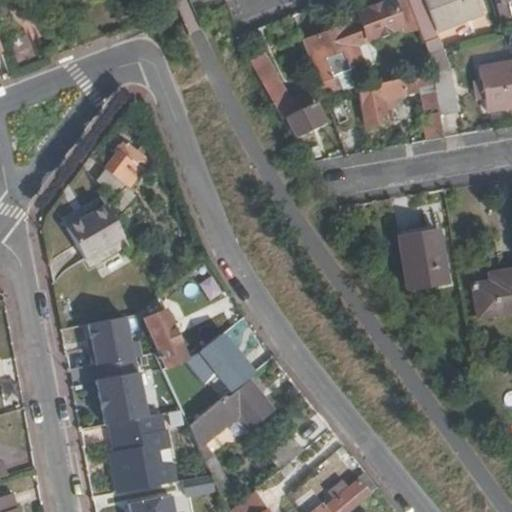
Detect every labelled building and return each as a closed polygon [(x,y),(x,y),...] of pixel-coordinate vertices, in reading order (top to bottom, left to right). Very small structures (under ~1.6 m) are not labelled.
[(360,65),(357,56),(366,53),(362,41),(401,26),(390,0),(389,0),(350,14),(352,21),(300,41),(315,81),(360,65)] [(478,14),(473,0),(406,0),(427,55),(441,51),(434,31),(478,14)] [(511,0),(494,0),(499,17),(511,14),(511,0)] [(19,70),(39,63),(28,34),(8,41),(19,70)] [(0,77),(9,74),(0,52),(0,77)] [(511,105),(511,62),(477,69),(484,110),(511,105)] [(284,106),(264,69),(254,75),(280,122),(283,122),(294,140),(322,124),(311,105),(301,111),(293,100),(284,106)] [(455,112),(449,73),(430,75),(431,82),(437,116),(455,112)] [(389,97),(419,92),(423,116),(420,117),(424,142),(441,139),(437,116),(431,82),(429,82),(427,75),(355,88),(363,127),(383,124),(381,107),(391,106),(389,97)] [(127,146),(107,170),(126,186),(130,189),(150,165),(127,146)] [(126,186),(107,170),(98,181),(117,197),(126,186)] [(128,239),(108,207),(70,230),(90,262),(128,239)] [(443,283),(434,234),(392,241),(401,289),(443,283)] [(511,310),(511,270),(496,273),(497,284),(469,288),(470,298),(474,297),(476,317),(511,310)] [(147,320),(175,386),(195,377),(167,311),(147,320)] [(86,325),(96,368),(139,359),(129,315),(86,325)] [(217,367),(228,385),(255,369),(245,351),(217,367)] [(253,383),(192,431),(197,440),(207,463),(213,458),(209,447),(245,418),(253,427),(272,412),(259,396),(261,394),(253,383)] [(192,431),(190,426),(108,445),(111,459),(173,445),(197,440),(192,431)] [(282,471),(305,452),(294,438),(270,456),(282,471)] [(197,440),(173,445),(185,511),(229,511),(207,463),(197,440)] [(0,469),(0,485),(19,479),(14,465),(0,469)] [(292,468),(281,477),(286,483),(297,474),(292,468)] [(350,511),(370,497),(359,483),(349,491),(344,484),(330,496),(335,502),(325,510),(323,508),(317,511),(350,511)] [(229,511),(264,511),(267,510),(254,492),(229,511)] [(0,502),(0,511),(19,511),(15,498),(0,502)]
